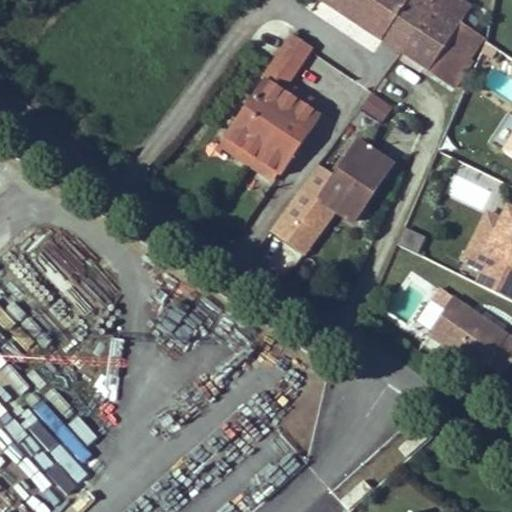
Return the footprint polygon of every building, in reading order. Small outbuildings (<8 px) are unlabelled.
[(322,0),(384,40),(410,0),(322,0)] [(410,0),(384,40),(403,53),(438,0),(410,0)] [(457,0),(438,0),(403,53),(452,85),(468,60),(482,39),(459,24),(470,9),(457,0)] [(279,175),(317,120),(315,118),(276,92),(282,84),(306,48),(292,38),(224,137),(227,139),(275,172),(279,175)] [(468,60),(452,85),(456,87),(472,63),(468,60)] [(320,110),(282,84),(276,92),(315,118),(320,110)] [(372,93),(351,123),(371,137),(392,107),(372,93)] [(270,179),(275,172),(227,139),(222,147),(270,179)] [(392,164),(361,144),(322,204),(353,224),(392,164)] [(457,165),(445,193),(477,207),(489,179),(457,165)] [(511,210),(509,209),(503,221),(487,253),(473,246),(465,261),(485,271),(478,286),(511,301),(511,210)] [(473,246),(487,253),(503,221),(489,214),(473,246)] [(418,252),(424,234),(403,227),(398,245),(418,252)] [(500,374),(511,364),(511,339),(452,299),(427,335),(483,373),(488,366),(500,374)] [(65,454),(47,472),(69,493),(87,475),(65,454)]
